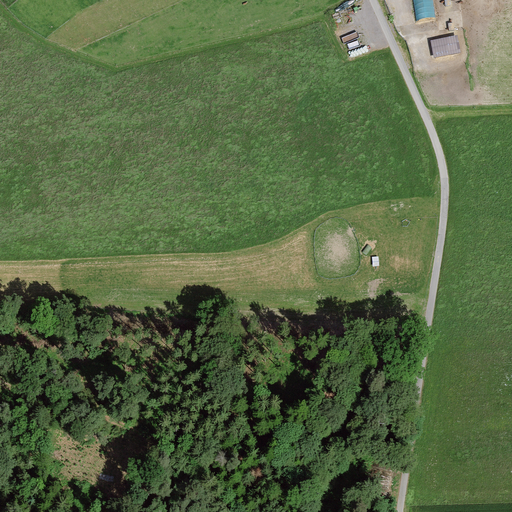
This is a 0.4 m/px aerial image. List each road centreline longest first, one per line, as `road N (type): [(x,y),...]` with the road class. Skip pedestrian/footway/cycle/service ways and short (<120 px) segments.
road 1 (unclassified): [(373,0),(444,176),(399,511)]
road 2 (track): [(246,511),(346,499),(404,475)]
